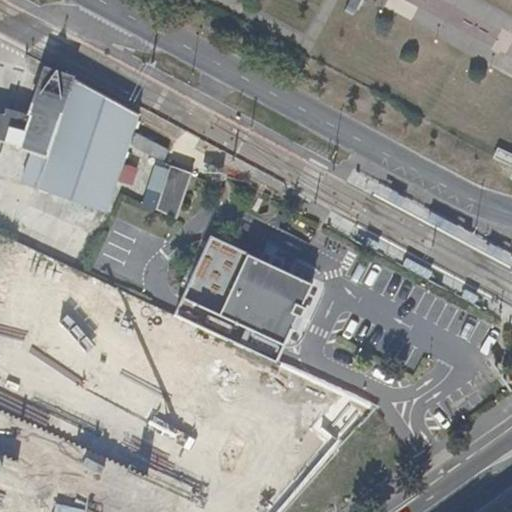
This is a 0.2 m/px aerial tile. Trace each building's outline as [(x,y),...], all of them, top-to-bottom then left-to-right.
[(361,0),(349,0),(344,11),(353,16),(361,0)] [(408,72),(399,67),(396,75),(404,79),(408,72)] [(90,226),(94,228),(99,229),(114,188),(103,183),(72,167),(75,160),(78,150),(92,109),(99,91),(72,76),(47,68),(31,114),(7,108),(5,114),(0,133),(0,140),(22,146),(47,154),(36,187),(30,204),(90,226)] [(103,183),(114,188),(129,143),(139,114),(99,91),(92,109),(78,150),(75,160),(72,167),(103,183)] [(474,107),(465,103),(462,110),(470,115),(474,107)] [(169,150),(135,132),(130,143),(163,161),(169,150)] [(193,174),(170,164),(155,208),(177,218),(193,174)] [(92,245),(95,247),(108,219),(105,217),(99,229),(92,245)] [(210,236),(182,297),(282,343),(310,282),(210,236)] [(178,305),(174,315),(200,327),(274,361),(278,351),(282,343),(182,297),(178,305)]
